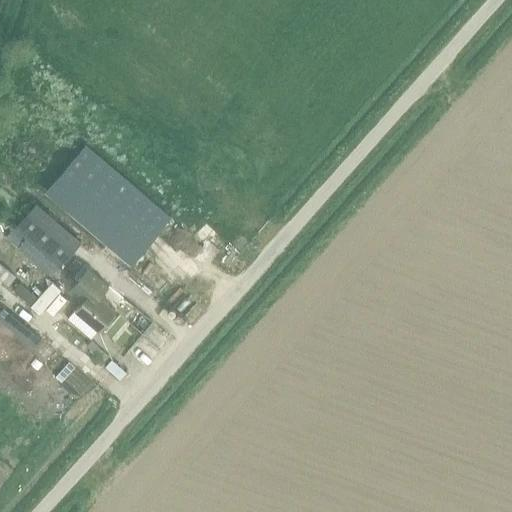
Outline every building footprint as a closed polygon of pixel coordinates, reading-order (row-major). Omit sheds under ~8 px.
[(170,218),(155,205),(84,145),(45,191),(131,264),(170,218)] [(36,203),(15,228),(60,267),(82,241),(36,203)] [(76,309),(67,319),(90,338),(99,328),(115,309),(100,296),(108,285),(93,272),(87,267),(71,287),(85,298),(76,309)] [(54,301),(52,304),(50,306),(55,311),(60,306),(54,301)] [(142,347),(165,360),(177,340),(155,327),(142,347)] [(112,361),(106,368),(120,380),(126,373),(112,361)] [(119,505),(128,511),(145,511),(148,509),(128,494),(119,505)]
